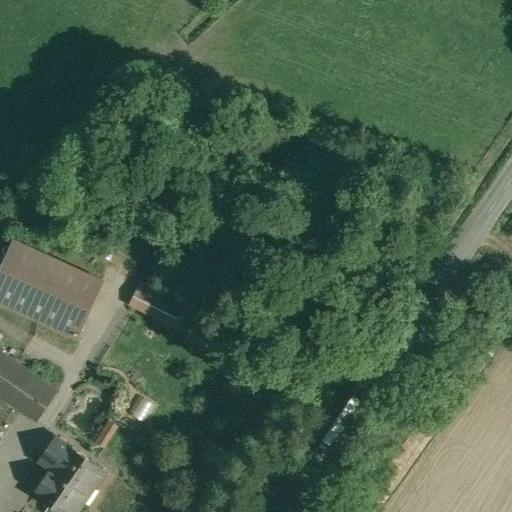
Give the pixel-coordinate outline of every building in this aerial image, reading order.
[(0,304),(75,337),(101,277),(4,236),(0,245),(0,304)] [(124,307),(176,327),(186,300),(134,280),(124,307)] [(56,391),(0,352),(0,393),(37,419),(56,391)] [(145,419),(152,403),(140,398),(133,414),(145,419)] [(67,447),(55,439),(42,459),(53,467),(35,493),(51,503),(46,510),(46,511),(74,511),(92,487),(93,488),(105,471),(68,445),(67,447)]
